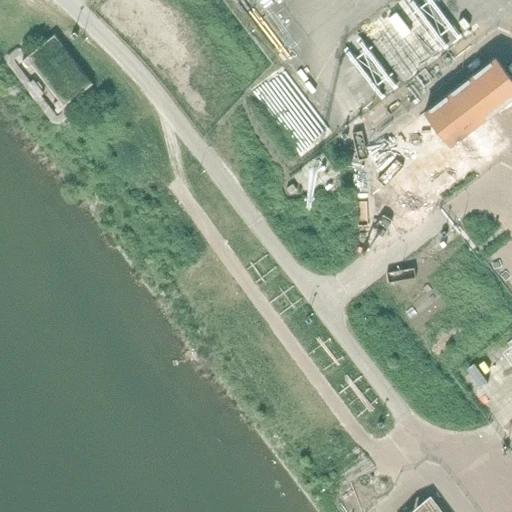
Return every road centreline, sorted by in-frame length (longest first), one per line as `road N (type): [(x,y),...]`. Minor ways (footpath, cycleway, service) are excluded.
road 1 (unclassified): [(405,419),(155,93),(65,0)]
road 2 (unknown): [(511,156),(381,236)]
